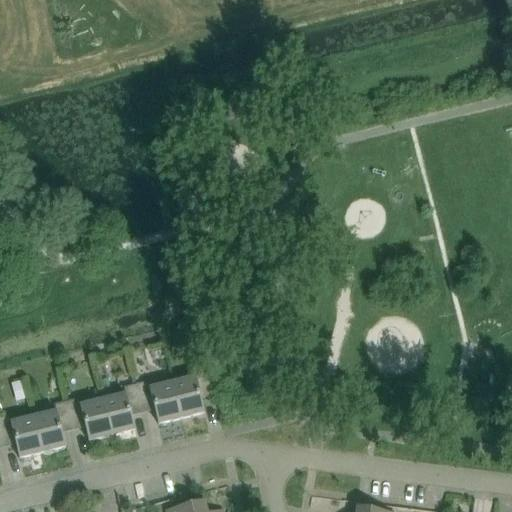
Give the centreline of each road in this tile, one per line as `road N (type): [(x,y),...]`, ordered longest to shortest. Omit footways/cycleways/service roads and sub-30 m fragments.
road 1 (residential): [(0,506),(226,448),(261,453)]
road 2 (residential): [(261,453),(511,485)]
